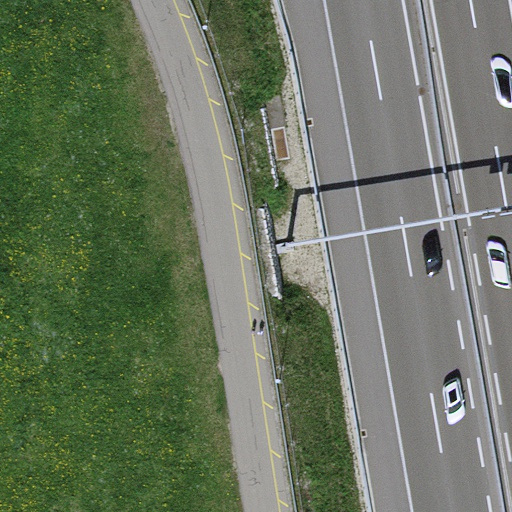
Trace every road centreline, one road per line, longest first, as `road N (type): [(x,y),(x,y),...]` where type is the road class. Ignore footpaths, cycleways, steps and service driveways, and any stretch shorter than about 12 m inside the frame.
road 1 (unclassified): [(263,511),(211,190),(150,0)]
road 2 (motorway): [(363,0),(451,511)]
road 3 (motorway): [(511,240),(470,0)]
